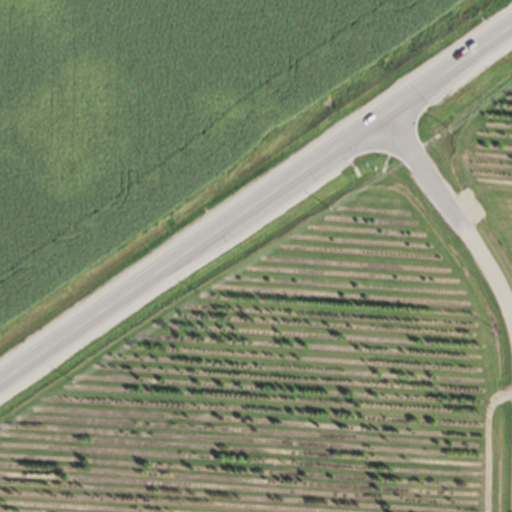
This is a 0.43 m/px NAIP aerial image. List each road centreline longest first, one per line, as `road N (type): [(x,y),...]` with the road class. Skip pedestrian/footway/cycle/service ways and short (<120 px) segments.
road 1 (primary): [(0,382),(511,27)]
road 2 (residential): [(511,306),(388,114)]
